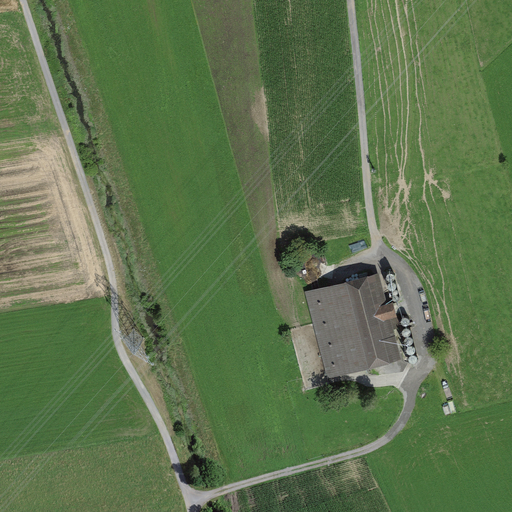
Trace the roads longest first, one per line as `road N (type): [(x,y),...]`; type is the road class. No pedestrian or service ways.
road 1 (track): [(23,0),(105,246),(119,333),(190,500)]
road 2 (track): [(353,376),(417,374),(428,359),(428,335),(411,274),(380,249),(371,223),(350,0)]
